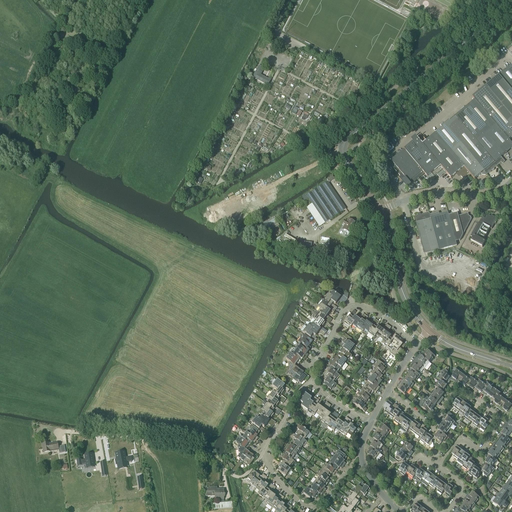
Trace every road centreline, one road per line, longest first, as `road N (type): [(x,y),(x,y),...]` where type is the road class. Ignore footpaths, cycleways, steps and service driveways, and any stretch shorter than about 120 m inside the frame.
road 1 (tertiary): [(379,210),(343,145),(511,3)]
road 2 (residential): [(437,467),(458,441),(481,449),(497,415),(458,392),(428,422),(387,392)]
road 3 (residential): [(416,345),(379,313),(352,305),(311,364),(312,380)]
road 4 (residential): [(363,467),(346,472),(322,503),(309,507),(282,486),(264,457)]
road 5 (unclassified): [(379,210),(420,196),(487,195),(511,181)]
road 6 (tertiary): [(428,331),(403,295),(379,210)]
